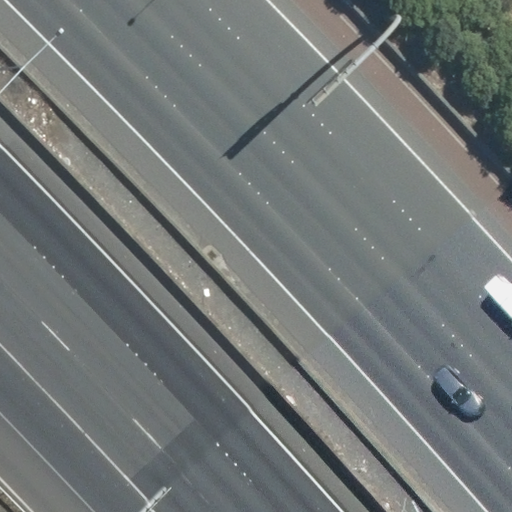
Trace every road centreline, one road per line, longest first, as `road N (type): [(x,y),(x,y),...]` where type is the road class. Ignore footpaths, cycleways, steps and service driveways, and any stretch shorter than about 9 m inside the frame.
road 1 (motorway): [(69,0),(446,399)]
road 2 (motorway): [(163,0),(446,399)]
road 3 (motorway): [(277,511),(0,206)]
